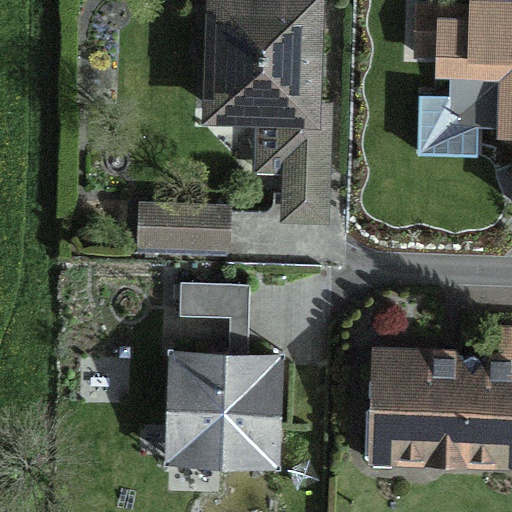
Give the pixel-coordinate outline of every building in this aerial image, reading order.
[(287,169),(287,172),(324,173),(327,105),(309,104),(312,0),(217,0),(214,108),(259,110),(257,168),(287,169)] [(476,153),(478,119),(504,120),(504,131),(511,131),(511,6),(511,4),(471,2),(471,5),(440,4),(439,21),(437,66),(454,67),(453,93),(420,92),(418,151),(476,153)] [(227,209),(142,206),(141,239),(226,242),(227,209)] [(389,463),(398,455),(398,453),(511,456),(511,331),(503,331),(503,356),(482,355),(473,350),(463,355),(378,352),(377,371),(369,379),(368,395),(375,402),(368,409),(366,455),(374,463),(389,463)] [(246,353),(228,352),(228,351),(223,351),(223,352),(172,350),(171,401),(169,401),(169,406),(170,406),(169,457),(219,458),(219,460),(224,460),(224,458),(275,460),(277,409),(278,409),(278,404),(277,404),(278,354),(246,353)]
